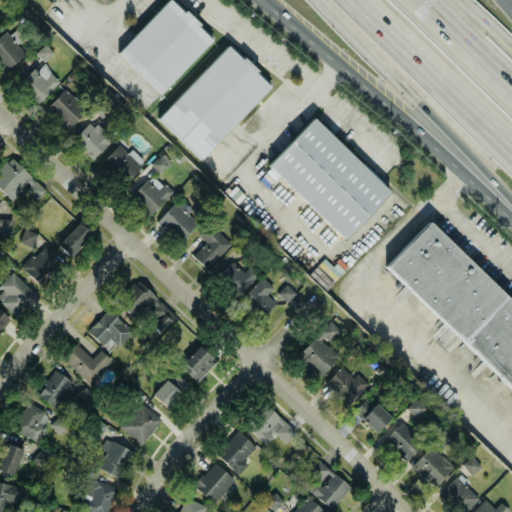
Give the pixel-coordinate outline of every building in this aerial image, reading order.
[(159,92),(213,36),(176,0),(164,0),(116,50),(159,92)] [(0,32),(0,65),(3,69),(25,51),(6,28),(0,32)] [(157,116),(199,157),(271,84),(228,42),(157,116)] [(44,60),(53,52),(45,43),(36,52),(44,60)] [(18,82),(37,101),(59,79),(40,60),(18,82)] [(66,127),(86,107),(65,86),(45,106),(66,127)] [(389,190),(312,116),(267,164),(344,237),(389,190)] [(93,155),(112,137),(93,118),(74,136),(93,155)] [(101,161),(125,181),(143,160),(119,140),(101,161)] [(158,171),(169,163),(161,154),(151,162),(158,171)] [(0,187),(11,199),(22,188),(33,199),(44,189),(13,156),(0,169),(0,187)] [(171,190),(152,171),(130,194),(149,213),(171,190)] [(179,239),(196,220),(174,200),(157,219),(179,239)] [(0,234),(11,235),(11,217),(0,217),(0,234)] [(57,243),(69,254),(90,232),(78,221),(57,243)] [(191,254),(205,268),(231,243),(210,221),(198,233),(205,241),(191,254)] [(30,244),(35,232),(24,227),(19,239),(30,244)] [(39,282),(60,261),(42,243),(21,264),(39,282)] [(243,268),(235,258),(219,270),(234,292),(260,275),(252,262),(243,268)] [(33,291),(12,270),(0,282),(0,293),(16,309),(33,291)] [(261,315),(275,302),(266,292),(273,287),(263,276),(242,294),(261,315)] [(174,316),(138,279),(117,299),(138,321),(145,314),(160,329),(174,316)] [(286,300),(295,292),(285,283),(277,292),(286,300)] [(0,327),(9,318),(0,309),(0,327)] [(117,345),(131,331),(114,312),(91,334),(101,344),(109,336),(117,345)] [(295,355),(318,377),(338,355),(326,343),(339,329),(329,319),(295,355)] [(88,381),(110,358),(99,347),(91,355),(77,341),(63,355),(88,381)] [(216,360),(200,343),(179,362),(196,379),(216,360)] [(324,382),(348,404),(367,382),(356,372),(352,377),(339,365),(324,382)] [(54,369),(36,394),(59,410),(70,395),(83,404),(91,392),(80,385),(78,386),(54,369)] [(188,385),(173,370),(151,393),(167,408),(188,385)] [(374,431),(390,416),(375,401),(371,404),(364,397),(352,408),(374,431)] [(405,407),(416,417),(426,407),(415,397),(405,407)] [(161,418),(138,401),(119,426),(142,443),(161,418)] [(27,402),(13,428),(37,441),(45,425),(43,424),(49,413),(27,402)] [(294,432),(268,404),(246,425),(263,443),(275,432),(284,441),(294,432)] [(57,434),(69,425),(60,414),(49,423),(57,434)] [(403,460),(422,441),(400,420),(381,440),(403,460)] [(247,462),(243,458),(254,446),(237,429),(215,453),(237,474),(247,462)] [(95,465),(123,479),(136,452),(108,438),(95,465)] [(0,468),(13,474),(22,448),(6,442),(0,458),(0,468)] [(432,486),(452,465),(430,444),(410,466),(432,486)] [(41,466),(51,457),(42,447),(32,457),(41,466)] [(470,474),(480,466),(472,455),(461,462),(470,474)] [(349,485),(318,460),(311,469),(320,476),(309,490),(331,508),(349,485)] [(234,479),(214,461),(192,484),(212,503),(234,479)] [(439,491),(449,501),(452,498),(464,510),(477,497),(466,485),(469,482),(458,472),(439,491)] [(106,511),(116,486),(89,476),(78,505),(95,511),(106,511)] [(0,510),(6,511),(7,503),(20,505),(22,484),(0,481),(0,510)] [(264,500),(273,509),(283,500),(274,490),(264,500)]
